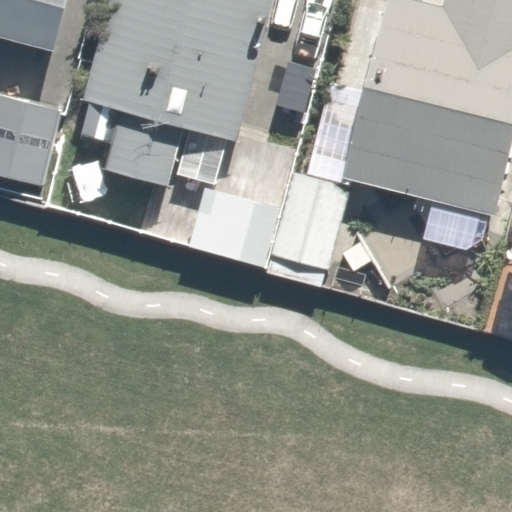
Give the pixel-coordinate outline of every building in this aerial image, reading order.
[(0,0),(0,28),(52,42),(62,0),(0,0)] [(108,0),(82,99),(92,101),(84,134),(114,142),(108,168),(168,184),(183,129),(238,144),(276,0),(108,0)] [(511,0),(445,0),(443,7),(412,0),(389,0),(343,178),(496,215),(511,149),(511,0)] [(59,110),(0,95),(0,175),(41,185),(59,110)] [(352,190),(294,174),(272,256),(330,272),(352,190)] [(279,208),(203,188),(188,243),(264,263),(279,208)]
